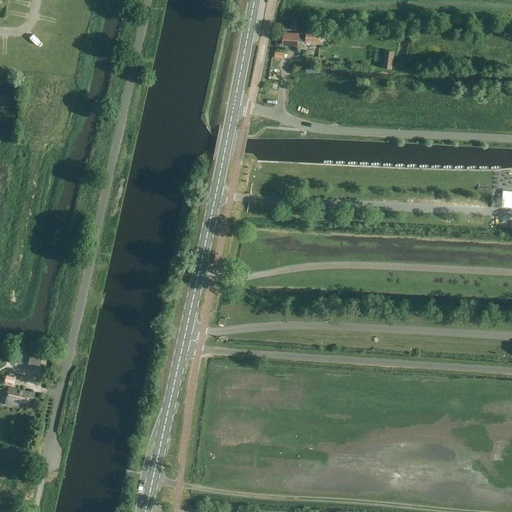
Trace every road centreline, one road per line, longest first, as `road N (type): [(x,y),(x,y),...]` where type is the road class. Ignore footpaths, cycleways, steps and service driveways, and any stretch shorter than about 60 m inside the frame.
road 1 (residential): [(44,466),(147,0)]
road 2 (primary): [(145,511),(233,104)]
road 3 (unclassified): [(511,139),(341,131),(233,104)]
